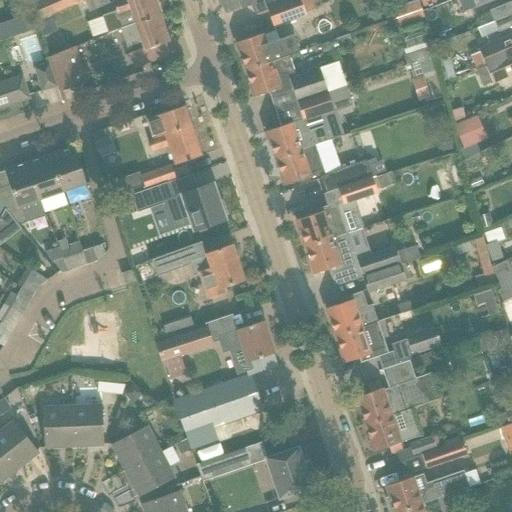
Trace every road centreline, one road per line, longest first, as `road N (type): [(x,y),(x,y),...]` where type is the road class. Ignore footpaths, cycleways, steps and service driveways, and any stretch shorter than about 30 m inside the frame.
road 1 (residential): [(364,507),(211,70)]
road 2 (residential): [(211,70),(0,143)]
